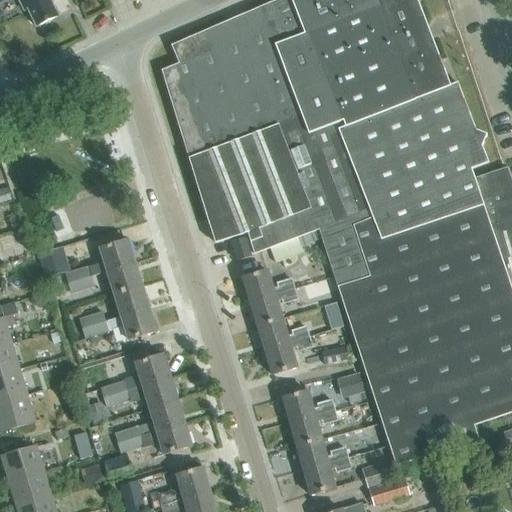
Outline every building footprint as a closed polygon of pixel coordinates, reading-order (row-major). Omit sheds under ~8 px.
[(34,29),(56,19),(47,1),(49,0),(16,0),(22,13),(26,11),(34,29)] [(416,0),(281,0),(172,47),(180,65),(162,72),(215,245),(247,234),(255,255),(270,249),(297,239),(319,231),(322,240),(396,468),(478,440),(474,427),(511,413),(511,189),(506,170),(474,181),(471,171),(488,165),(482,149),(488,138),(477,132),(457,84),(450,87),(416,0)] [(0,203),(12,200),(8,188),(0,190),(0,203)] [(13,232),(22,229),(19,217),(9,220),(13,232)] [(319,231),(297,239),(300,248),(322,240),(319,231)] [(238,262),(251,258),(245,239),(231,244),(238,262)] [(297,239),(270,249),(276,265),(303,254),(300,248),(297,239)] [(100,250),(107,274),(135,263),(128,241),(100,250)] [(62,248),(38,255),(45,278),(69,270),(62,248)] [(114,295),(142,285),(135,263),(107,274),(114,295)] [(68,285),(92,278),(89,268),(66,275),(68,285)] [(243,280),(250,305),(294,290),(291,281),(277,285),(279,289),(273,291),(268,272),(243,280)] [(96,288),(92,278),(68,285),(71,295),(96,288)] [(149,309),(142,285),(114,295),(121,318),(149,309)] [(297,300),(294,290),(250,305),(258,330),(283,321),(277,302),(282,301),(283,305),(297,300)] [(48,307),(46,303),(44,296),(32,299),(34,306),(41,309),(48,307)] [(2,307),(5,319),(18,316),(15,304),(2,307)] [(124,329),(128,342),(157,333),(149,309),(121,318),(124,329)] [(79,320),(82,331),(106,323),(103,313),(79,320)] [(121,318),(106,323),(110,333),(124,329),(121,318)] [(0,348),(12,345),(4,319),(0,320),(0,348)] [(329,322),(331,331),(343,327),(341,319),(329,322)] [(306,328),(292,333),(293,336),(288,338),(283,321),(258,330),(265,352),(309,338),(306,328)] [(110,333),(106,323),(82,331),(86,341),(110,333)] [(51,335),(54,345),(61,343),(58,333),(51,335)] [(312,348),(309,338),(265,352),(272,376),(297,368),(292,350),(297,348),(298,352),(312,348)] [(0,376),(20,371),(12,345),(0,348),(0,376)] [(324,366),(348,362),(346,349),(321,353),(324,366)] [(128,392),(142,387),(171,379),(164,356),(135,365),(139,378),(125,382),(128,392)] [(0,405),(27,396),(20,371),(0,376),(0,405)] [(355,396),(364,393),(359,374),(336,381),(341,400),(348,398),(355,396)] [(178,403),(171,379),(142,387),(128,392),(131,402),(146,398),(150,411),(178,403)] [(128,392),(125,382),(101,389),(104,399),(128,392)] [(131,402),(128,392),(104,399),(107,410),(131,402)] [(318,406),(319,410),(313,411),(308,393),(283,400),(290,424),(334,411),(332,402),(318,406)] [(362,402),(360,395),(355,396),(348,398),(350,405),(362,402)] [(35,423),(27,396),(0,405),(0,431),(1,434),(35,423)] [(153,423),(139,427),(142,437),(156,432),(160,431),(185,424),(178,403),(150,411),(153,423)] [(88,408),(93,426),(106,422),(100,404),(88,408)] [(337,422),(334,411),(290,424),(297,449),(322,441),(317,423),(322,422),(323,426),(337,422)] [(156,432),(142,437),(118,444),(121,455),(143,449),(144,450),(160,445),(164,457),(192,448),(185,424),(160,431),(156,432)] [(139,427),(115,435),(118,444),(142,437),(139,427)] [(70,438),(67,430),(56,434),(58,442),(70,438)] [(85,434),(73,437),(76,448),(88,444),(85,434)] [(297,449),(304,472),(348,460),(345,450),(331,454),(332,458),(327,459),(322,441),(297,449)] [(2,458),(10,484),(44,473),(37,448),(2,458)] [(104,464),(109,480),(133,473),(128,457),(104,464)] [(351,470),(348,460),(304,472),(310,497),(335,490),(330,471),(336,470),(337,474),(351,470)] [(391,483),(385,464),(362,471),(368,490),(391,483)] [(80,471),(85,487),(104,481),(98,465),(80,471)] [(161,508),(211,494),(204,469),(176,477),(181,494),(176,496),(175,493),(158,498),(161,508)] [(10,484),(17,509),(52,498),(44,473),(10,484)] [(374,508),(410,496),(405,481),(369,492),(374,508)] [(142,511),(144,511),(136,483),(120,487),(126,511),(142,511)] [(215,511),(211,494),(161,508),(162,511),(215,511)] [(56,511),(52,498),(17,509),(18,511),(56,511)]
